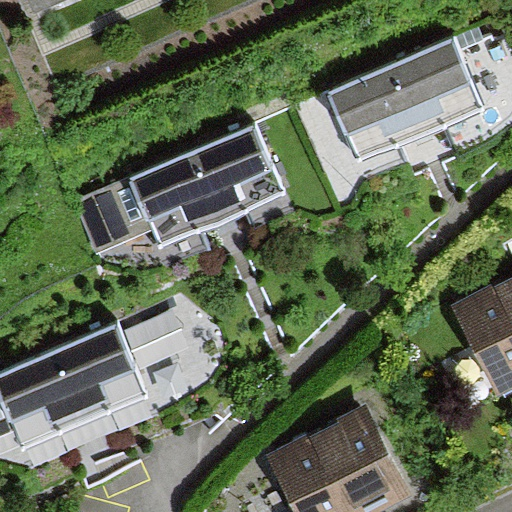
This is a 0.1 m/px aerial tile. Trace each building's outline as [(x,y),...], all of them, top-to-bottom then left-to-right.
[(111,0),(18,0),(33,33),(111,0)] [(486,102),(459,37),(332,91),(359,156),(486,102)] [(287,204),(253,124),(80,197),(105,258),(157,236),(166,256),(287,204)] [(511,269),(457,298),(498,380),(511,372),(511,269)] [(153,399),(119,319),(0,368),(0,439),(23,430),(31,450),(153,399)] [(363,402),(264,451),(293,511),(367,511),(408,492),(363,402)]
